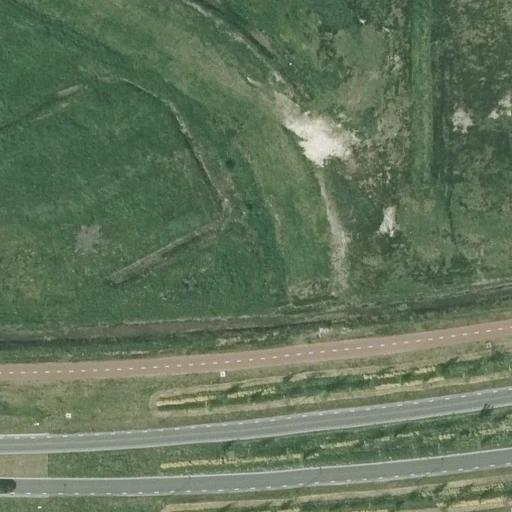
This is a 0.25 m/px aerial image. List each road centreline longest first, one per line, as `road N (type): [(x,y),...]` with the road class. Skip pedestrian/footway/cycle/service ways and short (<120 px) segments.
road 1 (secondary): [(511,395),(324,422),(0,443)]
road 2 (secondary): [(0,484),(260,485),(511,455)]
